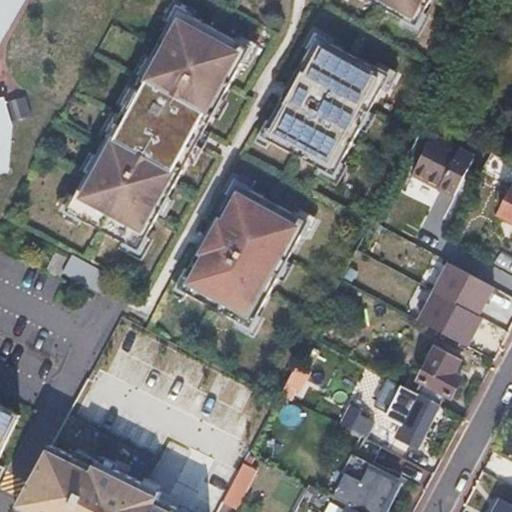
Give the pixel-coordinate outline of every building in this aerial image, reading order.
[(0,0),(0,44),(23,0),(0,0)] [(367,0),(417,27),(431,0),(367,0)] [(179,8),(67,210),(139,250),(251,48),(179,8)] [(317,37),(262,137),(334,177),(389,76),(317,37)] [(5,93),(0,94),(0,171),(11,168),(14,121),(8,100),(5,93)] [(17,98),(8,100),(14,121),(32,116),(26,95),(17,98)] [(444,143),(431,137),(425,149),(437,156),(444,143)] [(437,156),(425,149),(412,174),(454,196),(473,158),(444,143),(437,156)] [(237,183),(179,289),(251,329),(309,223),(237,183)] [(511,191),(500,214),(511,220),(511,191)] [(73,255),(63,272),(100,292),(109,275),(73,255)] [(432,291),(482,317),(497,290),(447,263),(432,291)] [(417,320),(466,346),(482,317),(432,291),(417,320)] [(423,375),(413,370),(404,386),(418,393),(440,405),(446,394),(452,397),(462,378),(453,373),(461,360),(437,348),(423,375)] [(310,371),(297,363),(280,395),(290,400),(296,388),(300,390),(310,371)] [(440,405),(418,393),(395,436),(416,448),(440,405)] [(356,395),(347,411),(341,423),(367,436),(370,429),(374,422),(360,414),(368,401),(356,395)] [(0,476),(5,466),(0,463),(0,462),(24,412),(0,400),(0,476)] [(60,424),(49,451),(68,458),(79,432),(60,424)] [(176,511),(157,504),(162,499),(89,463),(84,471),(43,449),(18,505),(31,511),(176,511)] [(338,499),(365,511),(388,511),(391,505),(405,476),(354,452),(332,497),(338,499)] [(261,464),(247,456),(224,500),(237,508),(261,464)] [(365,511),(338,499),(331,511),(365,511)] [(492,511),(511,511),(511,505),(500,499),(492,511)]
